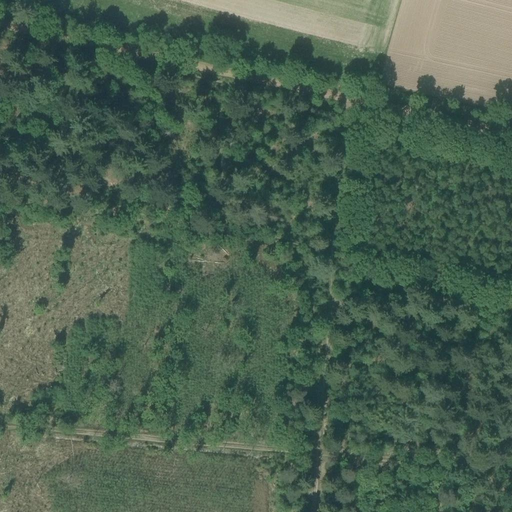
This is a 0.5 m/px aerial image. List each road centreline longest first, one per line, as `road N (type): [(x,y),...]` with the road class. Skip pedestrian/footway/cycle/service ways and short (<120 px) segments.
road 1 (track): [(511,137),(0,27)]
road 2 (track): [(339,101),(312,456)]
road 3 (track): [(0,193),(325,238)]
road 4 (track): [(0,428),(312,456)]
road 5 (track): [(312,456),(511,474)]
